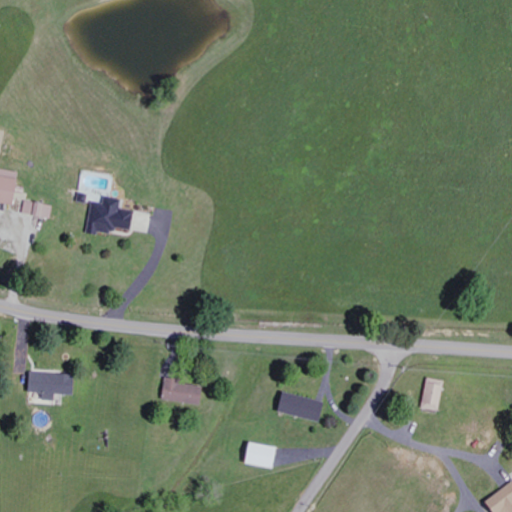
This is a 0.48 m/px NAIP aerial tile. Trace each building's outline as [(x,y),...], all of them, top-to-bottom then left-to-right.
[(25,171),(0,169),(0,202),(22,204),(25,171)] [(97,202),(92,232),(118,237),(120,228),(139,231),(142,212),(126,209),(128,200),(110,197),(109,204),(97,202)] [(28,214),(56,218),(58,205),(29,201),(28,214)] [(62,401),(62,395),(81,396),(82,375),(37,373),(36,394),(48,394),(48,401),(62,401)] [(437,411),(443,381),(426,378),(420,408),(437,411)] [(160,399),(197,405),(200,385),(163,380),(160,399)] [(275,413),(320,421),(323,400),(279,393),(275,413)] [(241,465),(275,468),(277,446),(243,444),(241,465)] [(511,511),(511,482),(482,502),(488,511),(511,511)]
